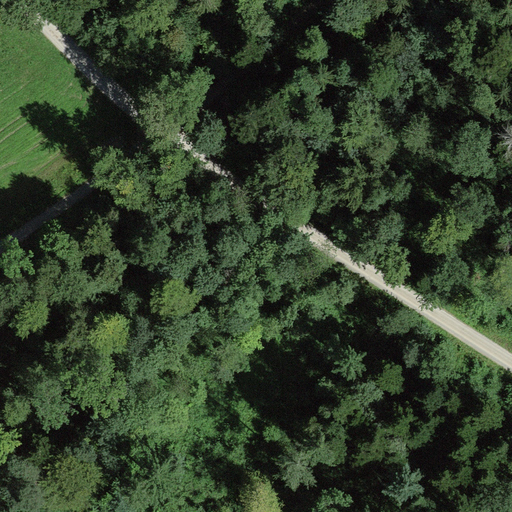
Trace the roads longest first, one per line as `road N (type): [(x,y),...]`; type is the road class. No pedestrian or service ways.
road 1 (track): [(511,362),(157,133),(22,0)]
road 2 (track): [(314,0),(101,179),(0,245)]
